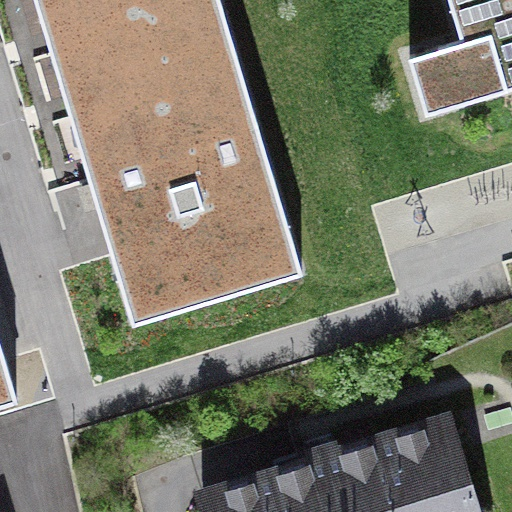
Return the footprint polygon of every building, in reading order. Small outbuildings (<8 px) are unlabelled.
[(62,0),(76,47),(217,5),(215,0),(62,0)] [(511,0),(447,0),(457,35),(406,50),(422,108),(511,81),(511,0)] [(78,50),(95,108),(236,65),(218,7),(78,50)] [(97,110),(114,168),(255,126),(238,67),(97,110)] [(116,170),(86,181),(126,304),(295,250),(256,127),(116,170)] [(202,495),(206,511),(475,511),(448,420),(338,454),(335,443),(308,452),(312,462),(202,495)]
